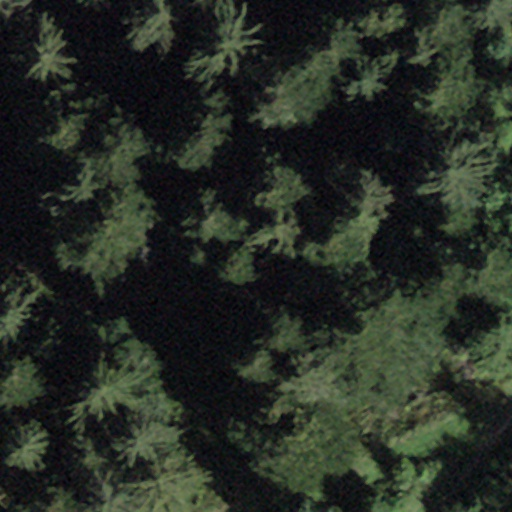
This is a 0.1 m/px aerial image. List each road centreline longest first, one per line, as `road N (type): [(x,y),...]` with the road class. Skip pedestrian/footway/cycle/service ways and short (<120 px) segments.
road 1 (track): [(486,427),(429,436),(220,511)]
road 2 (track): [(511,411),(486,427),(414,511)]
